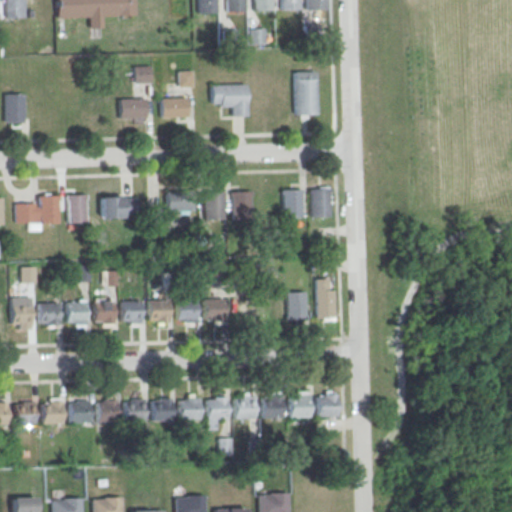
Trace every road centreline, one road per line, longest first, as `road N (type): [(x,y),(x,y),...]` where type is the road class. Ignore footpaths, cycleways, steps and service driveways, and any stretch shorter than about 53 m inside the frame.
road 1 (residential): [(348,0),(364,511)]
road 2 (residential): [(359,355),(0,364)]
road 3 (residential): [(353,151),(0,159)]
